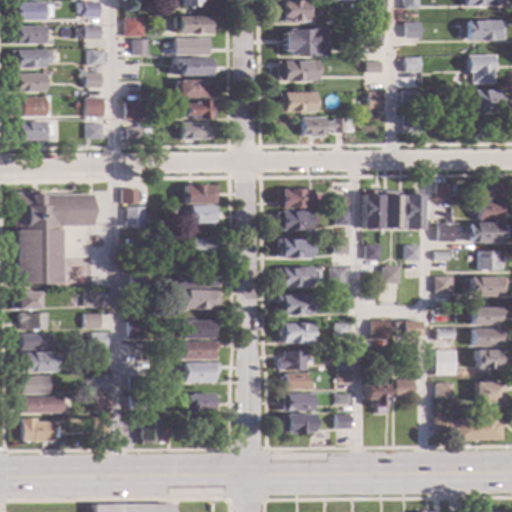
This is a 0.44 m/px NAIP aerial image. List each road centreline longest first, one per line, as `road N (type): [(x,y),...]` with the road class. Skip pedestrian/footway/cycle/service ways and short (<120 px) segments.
road 1 (residential): [(238,0),(246,511)]
road 2 (secondary): [(511,476),(0,482)]
road 3 (residential): [(511,162),(0,166)]
